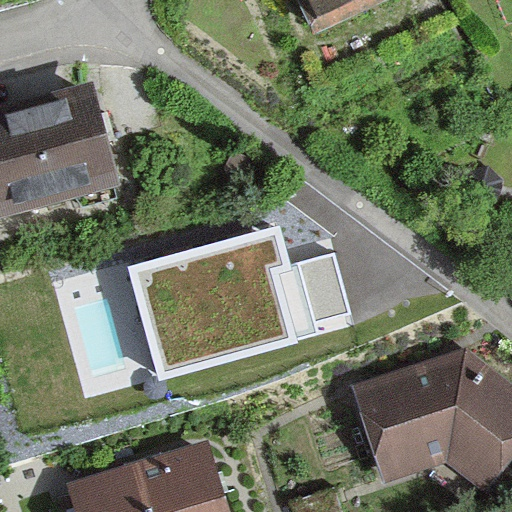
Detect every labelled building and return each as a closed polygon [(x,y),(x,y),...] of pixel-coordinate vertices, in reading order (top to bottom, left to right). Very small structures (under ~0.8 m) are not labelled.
[(299,0),(312,26),(309,27),(313,35),(321,31),(320,28),(380,0),(299,0)] [(0,209),(107,180),(84,95),(0,117),(0,209)] [(273,224),(129,265),(161,379),(305,339),(273,224)] [(443,454),(483,485),(511,446),(511,400),(473,371),(467,361),(460,358),(453,359),(441,367),(355,394),(381,474),(443,454)] [(217,511),(199,453),(79,490),(85,511),(217,511)] [(290,511),(336,511),(329,491),(288,504),(290,511)]
